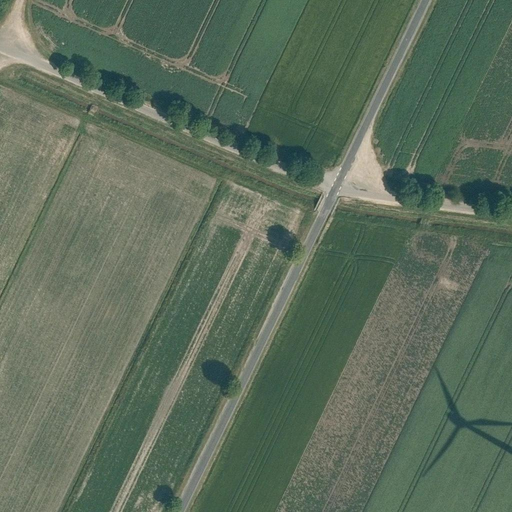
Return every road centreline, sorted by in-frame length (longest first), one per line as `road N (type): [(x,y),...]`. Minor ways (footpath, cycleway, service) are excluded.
road 1 (unclassified): [(0,44),(334,188)]
road 2 (tertiary): [(334,188),(179,511)]
road 3 (tertiary): [(426,0),(334,188)]
road 4 (unclassified): [(334,188),(511,214)]
